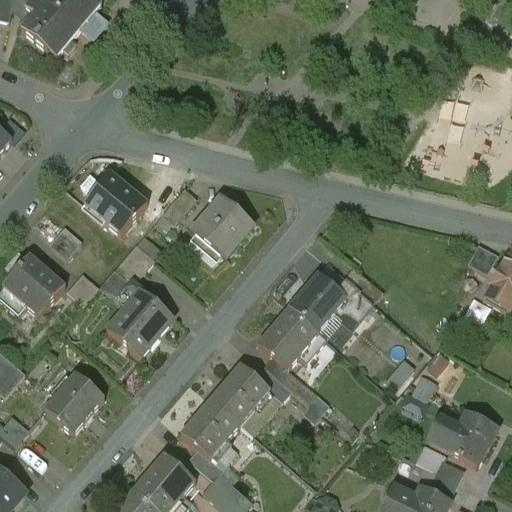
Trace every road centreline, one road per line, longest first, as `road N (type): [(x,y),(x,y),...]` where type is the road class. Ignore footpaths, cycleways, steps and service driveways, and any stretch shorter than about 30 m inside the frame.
road 1 (residential): [(332,195),(52,511)]
road 2 (residential): [(85,132),(332,195)]
road 3 (residential): [(332,195),(511,235)]
road 4 (residential): [(85,132),(193,0)]
road 5 (residential): [(0,232),(85,132)]
